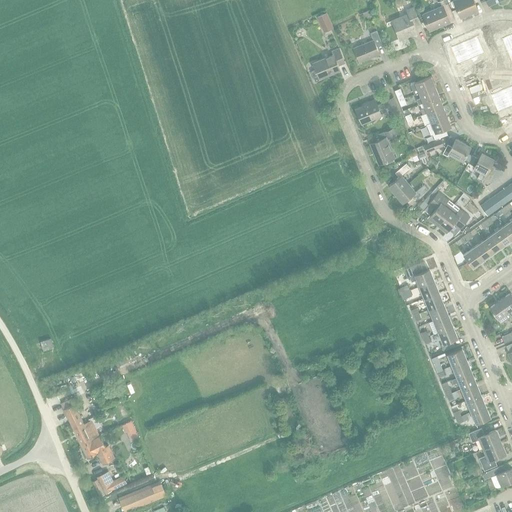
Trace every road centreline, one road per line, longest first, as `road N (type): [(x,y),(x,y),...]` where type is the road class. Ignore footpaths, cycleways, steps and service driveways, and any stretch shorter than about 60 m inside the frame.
road 1 (residential): [(431,54),(346,85),(339,109),(381,209),(434,242),(462,303)]
road 2 (residential): [(511,129),(498,137),(471,128),(431,54)]
